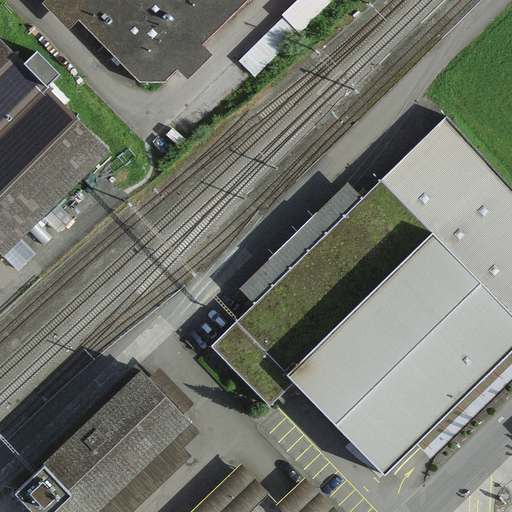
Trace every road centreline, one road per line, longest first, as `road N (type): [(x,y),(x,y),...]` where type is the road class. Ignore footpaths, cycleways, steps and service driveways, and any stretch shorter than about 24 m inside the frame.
road 1 (residential): [(282,0),(153,124)]
road 2 (unknown): [(388,511),(282,408)]
road 3 (unclassified): [(511,420),(418,511)]
